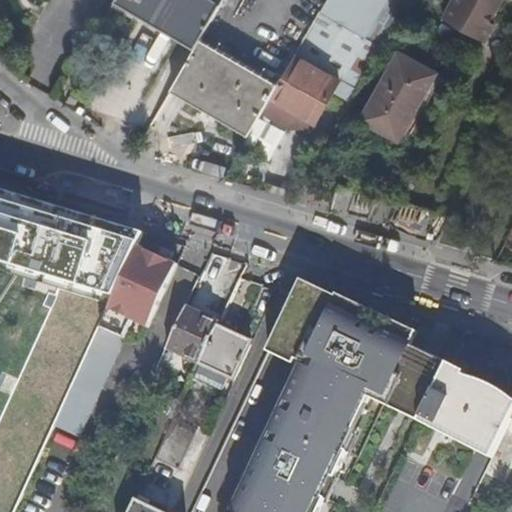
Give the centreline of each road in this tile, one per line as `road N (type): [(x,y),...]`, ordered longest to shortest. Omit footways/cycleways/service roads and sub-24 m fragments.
road 1 (secondary): [(81,178),(511,307)]
road 2 (residential): [(81,178),(28,104),(0,81)]
